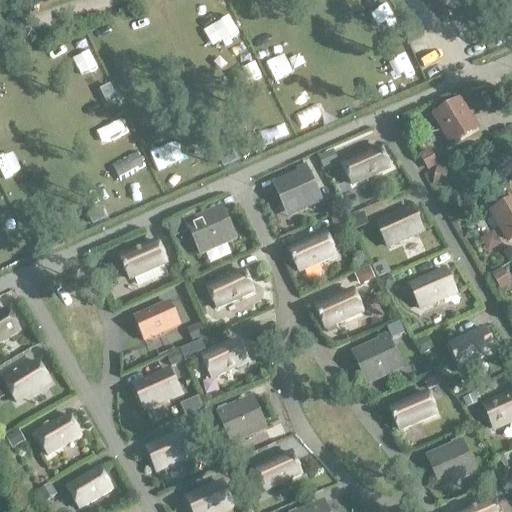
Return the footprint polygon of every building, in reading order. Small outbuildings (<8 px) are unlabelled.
[(200,0),(191,0),(180,5),(188,26),(208,17),(200,0)] [(176,12),(165,16),(172,41),(183,37),(176,12)] [(100,35),(106,52),(123,46),(116,29),(100,35)] [(335,38),(320,43),(323,53),(339,48),(335,38)] [(176,70),(196,64),(190,40),(169,46),(176,70)] [(382,101),(411,91),(405,75),(376,85),(382,101)] [(0,84),(0,86),(5,104),(34,95),(28,76),(0,84)] [(203,108),(213,106),(207,82),(197,84),(203,108)] [(314,107),(317,126),(329,124),(326,105),(314,107)] [(452,146),(475,132),(459,105),(436,118),(452,146)] [(143,132),(135,110),(125,114),(133,136),(143,132)] [(258,153),(276,148),(272,131),(254,136),(258,153)] [(352,189),(392,171),(380,145),(341,162),(352,189)] [(439,167),(430,151),(419,157),(428,173),(439,167)] [(171,179),(167,181),(176,197),(197,186),(182,158),(164,167),(171,179)] [(300,180),(279,189),(290,214),(319,201),(305,169),(297,173),(300,180)] [(445,189),(449,171),(436,169),(433,187),(445,189)] [(123,210),(137,205),(127,180),(114,185),(123,210)] [(0,189),(0,213),(26,203),(18,182),(0,189)] [(50,184),(32,194),(45,216),(63,206),(50,184)] [(509,243),(511,240),(511,203),(493,215),(509,243)] [(201,258),(238,241),(222,206),(185,222),(201,258)] [(413,206),(374,223),(387,251),(426,234),(413,206)] [(299,275),(337,258),(326,233),(287,250),(299,275)] [(486,258),(502,252),(496,237),(480,243),(486,258)] [(156,241),(118,257),(129,283),(167,267),(156,241)] [(217,312),(256,295),(244,269),(206,286),(217,312)] [(511,287),(502,272),(492,278),(502,293),(511,287)] [(420,312),(455,296),(445,273),(410,289),(420,312)] [(352,288),(313,306),(325,332),(364,315),(352,288)] [(145,344),(180,328),(170,305),(135,321),(145,344)] [(0,316),(0,345),(20,334),(8,312),(0,316)] [(460,372),(498,355),(485,327),(447,344),(460,372)] [(367,387),(404,371),(389,336),(386,337),(386,335),(377,339),(378,341),(352,352),(367,387)] [(212,382),(251,365),(240,339),(201,356),(212,382)] [(5,383),(17,405),(51,385),(38,364),(5,383)] [(145,412),(180,396),(170,373),(134,389),(145,412)] [(400,434),(439,417),(428,391),(389,408),(400,434)] [(232,448),(269,431),(253,396),(218,412),(218,411),(211,414),(213,419),(217,417),(230,446),(218,451),(223,464),(236,458),(232,448)] [(493,432),(511,423),(511,396),(483,409),(493,432)] [(36,437),(48,458),(82,439),(69,417),(36,437)] [(157,474),(192,458),(182,435),(147,451),(157,474)] [(441,492),(478,476),(462,440),(461,441),(460,440),(451,443),(452,445),(425,457),(441,492)] [(264,494),(304,477),(292,451),(255,467),(251,456),(234,463),(241,478),(254,472),(264,494)] [(67,490),(80,511),(113,492),(100,471),(67,490)] [(192,511),(223,511),(233,508),(223,485),(187,501),(192,511)] [(499,511),(493,497),(459,511),(499,511)]
